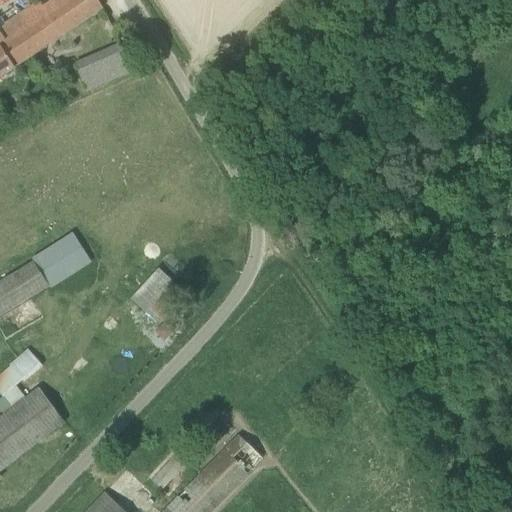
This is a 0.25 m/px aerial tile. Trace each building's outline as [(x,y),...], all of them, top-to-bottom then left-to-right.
[(96,0),(54,0),(43,8),(63,36),(103,9),(96,0)] [(0,78),(63,36),(43,8),(39,2),(0,27),(0,78)] [(87,92),(130,73),(117,43),(73,62),(87,92)] [(33,261),(0,280),(0,316),(50,287),(47,282),(88,258),(74,235),(32,260),(33,261)] [(186,296),(164,275),(141,300),(163,320),(186,296)] [(29,352),(10,368),(24,383),(42,367),(29,352)] [(240,437),(166,511),(211,511),(263,460),(240,437)] [(124,511),(106,494),(88,511),(124,511)]
